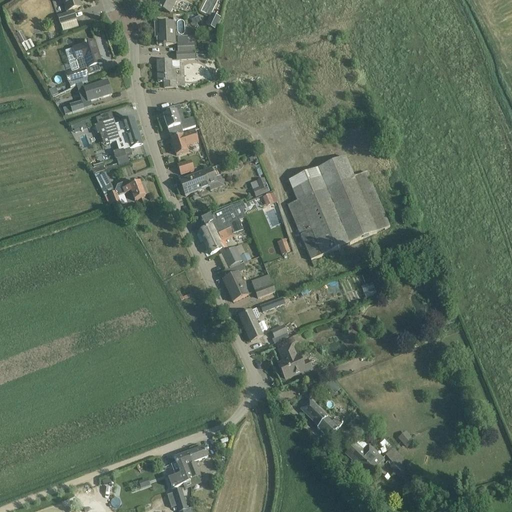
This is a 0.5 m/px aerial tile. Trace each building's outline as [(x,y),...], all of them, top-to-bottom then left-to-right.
[(62,0),(67,13),(73,11),(81,8),(78,0),(62,0)] [(157,0),(154,7),(163,12),(170,15),(176,0),(160,0),(160,1),(158,0),(157,0)] [(61,26),(67,24),(76,21),(73,13),(58,19),(61,26)] [(221,19),(211,15),(206,26),(215,31),(215,30),(221,19)] [(173,24),(165,24),(155,25),(156,33),(158,33),(158,46),(174,46),(173,24)] [(21,32),(16,35),(22,45),(26,42),(27,42),(25,39),(21,33),(21,32)] [(176,36),(176,44),(186,44),(186,36),(176,36)] [(73,51),(66,53),(68,61),(72,73),(85,69),(85,70),(86,69),(87,70),(92,68),(102,65),(98,53),(96,53),(93,43),(95,42),(94,42),(85,45),(77,47),(72,49),(73,51)] [(157,63),(158,83),(164,83),(164,89),(176,89),(175,70),(180,70),(179,62),(195,61),(207,60),(207,53),(195,54),(195,53),(176,55),(177,62),(167,62),(157,63)] [(85,70),(85,69),(72,73),(65,75),(68,83),(87,77),(85,70)] [(89,103),(102,99),(112,96),(107,82),(84,89),(89,103)] [(55,89),(48,92),(52,99),(58,95),(55,89)] [(82,103),(70,107),(72,114),(84,110),(82,103)] [(168,116),(163,118),(168,131),(180,127),(182,132),(195,128),(193,119),(184,122),(182,118),(178,119),(176,113),(175,114),(174,108),(166,111),(168,116)] [(142,146),(134,120),(115,126),(114,121),(98,126),(100,132),(105,130),(110,144),(117,142),(118,146),(124,144),(126,151),(142,146)] [(199,144),(195,133),(171,140),(176,157),(188,153),(186,148),(199,144)] [(125,157),(123,150),(113,153),(115,160),(116,160),(125,157)] [(125,157),(116,160),(118,165),(119,168),(130,164),(127,156),(125,157)] [(255,156),(249,159),(251,163),(254,162),(255,165),(258,164),(257,160),(255,156)] [(354,178),(346,158),(289,182),(297,203),(287,207),(311,262),(390,229),(366,173),(354,178)] [(180,176),(194,172),(191,163),(177,167),(180,176)] [(101,167),(91,171),(93,176),(103,173),(101,167)] [(211,170),(188,179),(188,180),(189,179),(191,184),(181,188),(185,198),(209,188),(208,186),(216,183),(211,170)] [(102,193),(111,190),(106,173),(96,175),(102,193)] [(255,199),(269,193),(263,180),(256,183),(259,189),(252,191),(255,199)] [(115,194),(108,196),(114,211),(115,211),(122,208),(118,198),(130,194),(130,195),(133,203),(136,202),(145,198),(145,197),(147,196),(145,190),(142,191),(140,184),(130,188),(128,189),(126,184),(118,187),(115,194)] [(229,225),(239,221),(232,208),(221,212),(212,216),(211,215),(200,221),(203,227),(207,226),(208,229),(200,233),(204,242),(231,229),(229,225)] [(231,229),(204,242),(210,256),(219,252),(223,250),(219,242),(229,237),(243,232),(239,222),(239,221),(229,225),(231,229)] [(288,246),(280,249),(282,256),(291,253),(288,246)] [(228,269),(242,262),(236,248),(221,255),(228,269)] [(249,256),(241,259),(244,265),(251,261),(249,256)] [(233,304),(248,296),(238,275),(244,272),(241,266),(224,273),(227,280),(223,282),(233,304)] [(419,278),(424,291),(437,286),(431,273),(419,278)] [(275,294),(272,286),(270,282),(255,287),(257,292),(255,292),(258,300),(275,294)] [(371,284),(360,288),(365,300),(376,296),(371,284)] [(261,308),(263,314),(284,306),(282,300),(261,308)] [(296,310),(302,309),(300,300),(294,302),(296,310)] [(263,338),(255,322),(259,320),(259,318),(256,311),(251,313),(251,312),(239,318),(251,343),(263,338)] [(283,328),(271,333),(275,340),(286,334),(283,328)] [(287,341),(290,346),(299,342),(297,336),(287,341)] [(291,348),(288,349),(279,353),(284,364),(278,366),(285,382),(301,374),(302,376),(312,372),(307,362),(302,364),(299,357),(296,358),(291,348)] [(331,381),(326,385),(330,390),(335,385),(331,381)] [(310,402),(308,404),(301,411),(319,429),(318,430),(328,440),(342,426),(336,419),(332,423),(327,418),(326,419),(310,402)] [(414,443),(405,433),(398,440),(407,450),(414,443)] [(369,447),(368,448),(360,441),(354,447),(346,455),(368,476),(376,468),(383,461),(369,447)] [(188,484),(189,483),(192,489),(204,485),(200,476),(202,476),(199,468),(197,469),(195,464),(208,459),(204,448),(186,455),(187,457),(188,461),(187,464),(188,468),(183,470),(188,484)] [(187,464),(188,461),(187,457),(186,455),(174,459),(180,476),(168,480),(171,489),(183,484),(184,485),(188,484),(183,470),(188,468),(187,464)] [(401,459),(391,468),(399,478),(410,469),(401,459)] [(173,493),(178,511),(185,511),(188,511),(181,490),(173,493)]
